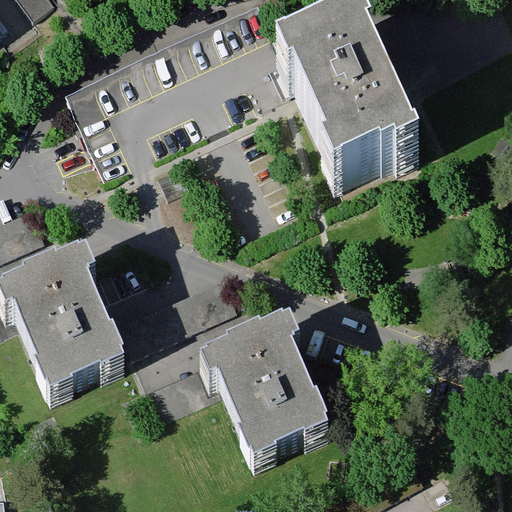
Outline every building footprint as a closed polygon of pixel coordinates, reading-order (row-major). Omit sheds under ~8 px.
[(54,11),(45,0),(12,0),(33,27),(54,11)] [(96,170),(104,188),(109,186),(132,175),(281,106),(289,103),(275,71),(284,67),(260,14),(65,104),(67,109),(79,134),(84,146),(96,170)] [(417,163),(358,34),(284,67),(275,71),(289,103),(334,200),(417,163)] [(190,199),(179,175),(158,184),(169,208),(190,199)] [(30,221),(0,231),(0,273),(43,258),(30,221)] [(0,310),(0,324),(43,418),(126,380),(78,275),(0,310)] [(202,377),(250,483),(333,444),(285,339),(202,377)] [(382,511),(421,491),(403,459),(307,511),(382,511)]
